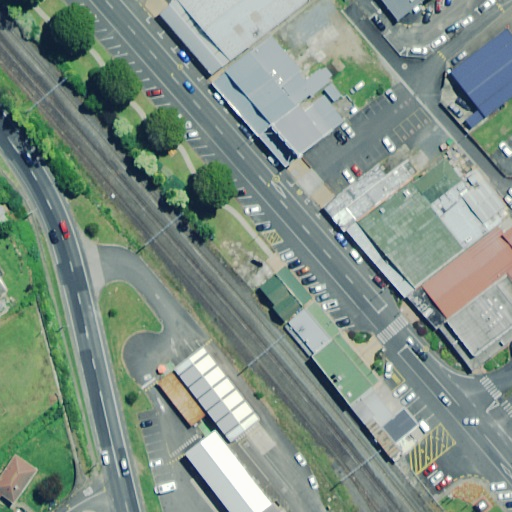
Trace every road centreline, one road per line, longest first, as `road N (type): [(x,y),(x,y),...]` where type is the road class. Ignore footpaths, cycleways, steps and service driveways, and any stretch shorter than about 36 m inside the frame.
road 1 (unclassified): [(106,0),(474,420)]
road 2 (trunk): [(121,488),(62,237),(37,181),(0,129)]
